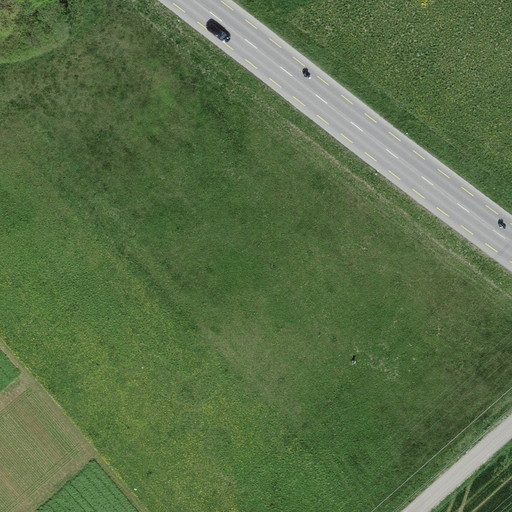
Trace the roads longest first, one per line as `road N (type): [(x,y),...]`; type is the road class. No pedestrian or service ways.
road 1 (secondary): [(190,0),(511,237)]
road 2 (track): [(412,511),(511,424)]
